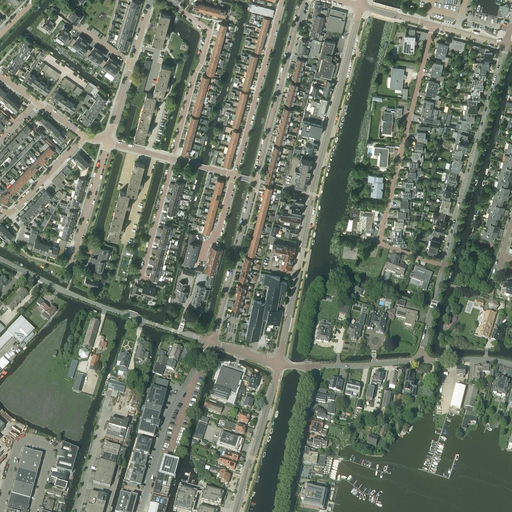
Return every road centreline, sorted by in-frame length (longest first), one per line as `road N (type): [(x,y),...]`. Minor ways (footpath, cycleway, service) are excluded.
road 1 (tertiary): [(278,364),(315,177),(361,5)]
road 2 (residential): [(444,267),(378,242),(432,24)]
road 3 (tertiary): [(444,267),(505,44)]
road 4 (residential): [(206,341),(66,292),(0,259)]
road 5 (residential): [(303,0),(256,181)]
road 6 (residential): [(172,158),(209,32),(168,0)]
road 7 (unclassified): [(141,511),(170,410),(206,341)]
road 8 (residential): [(235,175),(281,0)]
road 9 (residential): [(256,181),(211,343)]
road 10 (tertiary): [(234,511),(278,364)]
road 11 (residential): [(286,511),(315,366)]
road 12 (residential): [(150,281),(141,279),(172,158)]
road 13 (residential): [(70,257),(107,140)]
road 14 (unclassified): [(76,511),(109,396)]
